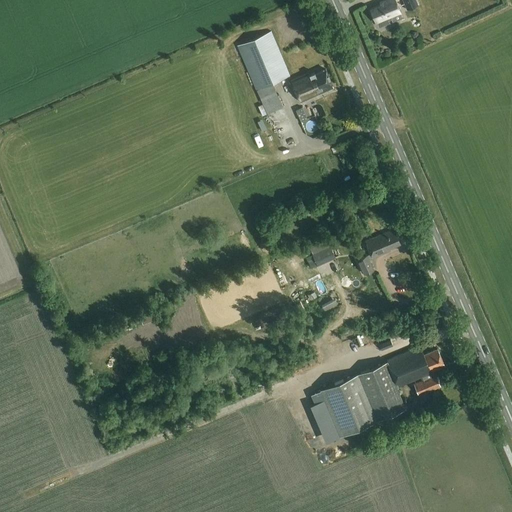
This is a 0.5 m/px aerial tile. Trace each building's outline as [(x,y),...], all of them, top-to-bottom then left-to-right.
[(376,23),(377,22),(379,27),(389,23),(388,20),(391,18),(390,16),(401,12),(395,0),(384,0),(380,2),(382,5),(370,10),(376,23)] [(402,0),(407,11),(419,6),(415,0),(402,0)] [(271,33),(238,46),(256,90),(262,104),(258,106),(262,116),(266,114),(282,107),(273,83),(280,80),(289,77),(271,33)] [(309,73),(290,82),(299,103),(334,88),(326,70),(316,75),(315,73),(310,75),(309,73)] [(280,86),(288,106),(296,103),(288,83),(280,86)] [(306,123),(318,120),(316,114),(308,116),(306,110),(303,111),(306,123)] [(285,113),(268,119),(273,133),(278,131),(285,151),(297,147),(285,113)] [(311,124),(305,131),(313,138),(319,131),(311,124)] [(400,244),(393,229),(365,241),(372,258),(384,253),(383,251),(400,244)] [(327,240),(309,248),(318,266),(336,258),(327,240)] [(367,255),(357,260),(364,276),(374,272),(367,255)] [(161,316),(158,311),(140,319),(143,324),(161,316)] [(389,340),(379,344),(382,350),(391,346),(389,340)] [(422,376),(424,380),(414,384),(418,395),(440,386),(435,374),(434,375),(432,370),(443,365),(436,349),(423,354),(420,346),(387,360),(387,361),(320,389),(321,390),(311,394),(315,404),(325,400),(340,436),(405,409),(396,386),(397,385),(398,386),(422,376)]
